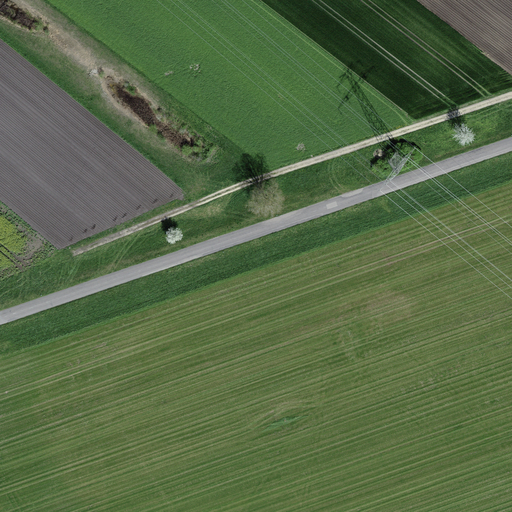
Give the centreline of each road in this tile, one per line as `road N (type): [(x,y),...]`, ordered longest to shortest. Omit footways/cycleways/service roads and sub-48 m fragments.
road 1 (unclassified): [(511,138),(0,313)]
road 2 (track): [(511,93),(228,189),(74,253)]
